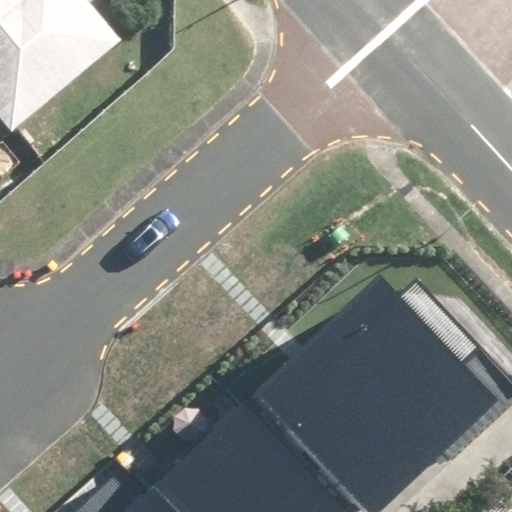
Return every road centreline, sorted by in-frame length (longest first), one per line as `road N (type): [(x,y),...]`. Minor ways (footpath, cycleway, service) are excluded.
road 1 (residential): [(387,30),(0,380)]
road 2 (residential): [(387,30),(511,164)]
